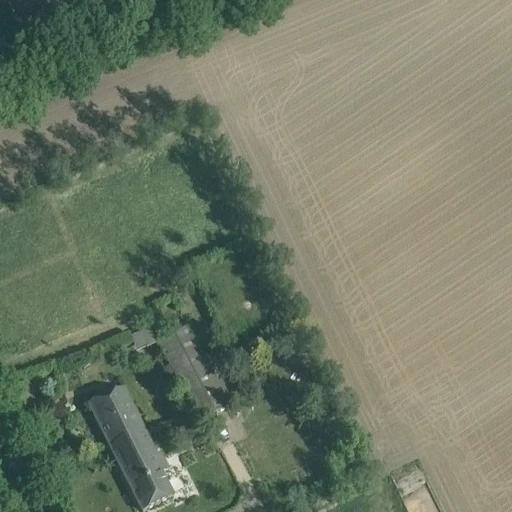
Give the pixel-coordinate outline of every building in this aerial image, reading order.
[(0,43),(0,65),(9,61),(0,43)] [(158,343),(169,366),(200,350),(188,328),(158,343)] [(200,350),(169,366),(199,424),(229,409),(200,350)] [(145,435),(122,390),(88,407),(109,448),(128,438),(130,442),(145,435)] [(109,448),(140,511),(146,511),(172,499),(160,475),(164,473),(145,435),(130,442),(128,438),(109,448)]
